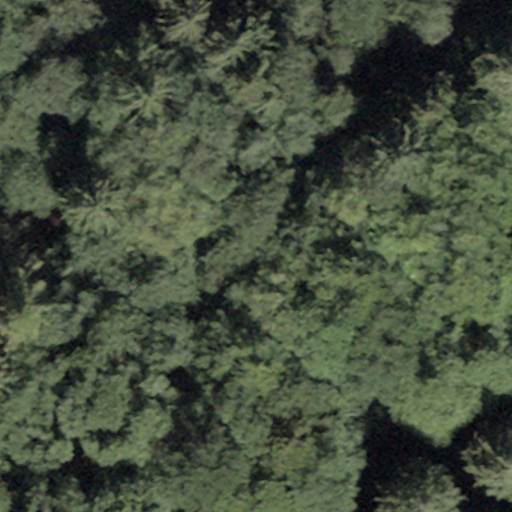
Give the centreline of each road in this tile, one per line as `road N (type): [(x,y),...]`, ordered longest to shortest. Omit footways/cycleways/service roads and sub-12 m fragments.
road 1 (track): [(511,353),(405,395),(251,511)]
road 2 (track): [(477,0),(451,37),(459,74),(485,107),(511,121)]
